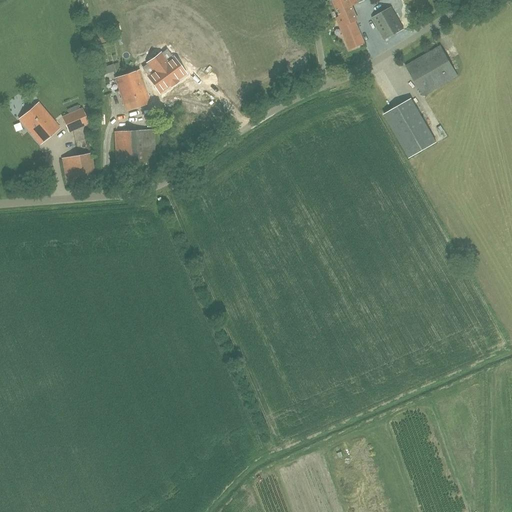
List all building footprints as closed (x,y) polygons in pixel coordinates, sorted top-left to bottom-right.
[(335,0),(334,1),(341,17),(342,16),(345,25),(340,27),(343,34),(350,49),(364,43),(353,19),(356,18),(353,12),(354,11),(351,5),(359,2),(363,0),(335,0)] [(385,40),(404,29),(391,6),(372,17),(385,40)] [(90,45),(110,42),(108,30),(88,33),(90,45)] [(406,66),(423,96),(458,76),(440,46),(406,66)] [(170,85),(177,80),(185,74),(173,58),(167,63),(160,54),(148,63),(154,72),(148,77),(160,93),(170,85)] [(150,103),(139,71),(116,78),(127,111),(150,103)] [(411,98),(384,114),(410,158),(437,143),(411,98)] [(425,102),(417,106),(422,116),(430,112),(425,102)] [(38,103),(20,119),(41,143),(59,128),(38,103)] [(69,133),(89,124),(82,108),(62,117),(69,133)] [(116,164),(155,162),(154,130),(114,132),(116,164)] [(62,159),(66,183),(95,178),(91,154),(62,159)]
